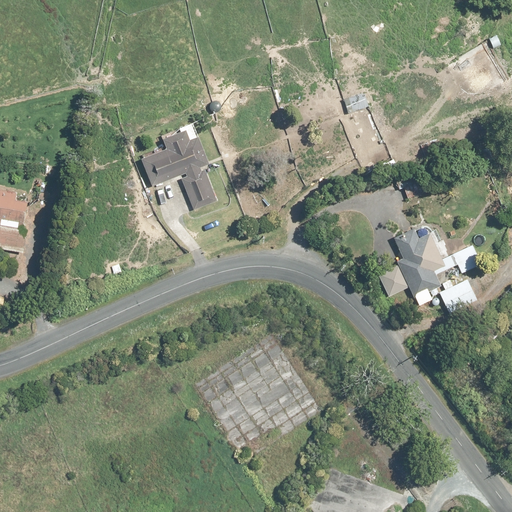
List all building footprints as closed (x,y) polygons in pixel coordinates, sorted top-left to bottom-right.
[(483,77),(466,87),(470,94),(487,83),(483,77)] [(168,149),(142,159),(153,187),(181,176),(194,210),(218,201),(205,166),(210,164),(199,137),(197,137),(192,124),(181,129),(182,132),(164,139),(168,149)] [(411,183),(403,186),(409,198),(416,195),(411,183)] [(0,224),(23,228),(28,202),(17,200),(18,192),(0,189),(0,224)] [(27,231),(0,226),(0,249),(23,253),(27,231)] [(414,228),(395,238),(404,257),(398,260),(419,305),(433,298),(430,291),(442,285),(437,274),(458,264),(462,273),(482,263),(473,244),(443,258),(431,233),(419,238),(414,228)] [(511,272),(511,265),(508,263),(490,287),(497,292),(511,272)] [(408,288),(397,265),(379,274),(390,297),(408,288)] [(445,289),(440,292),(450,312),(477,299),(468,279),(453,286),(451,280),(443,284),(445,289)]
